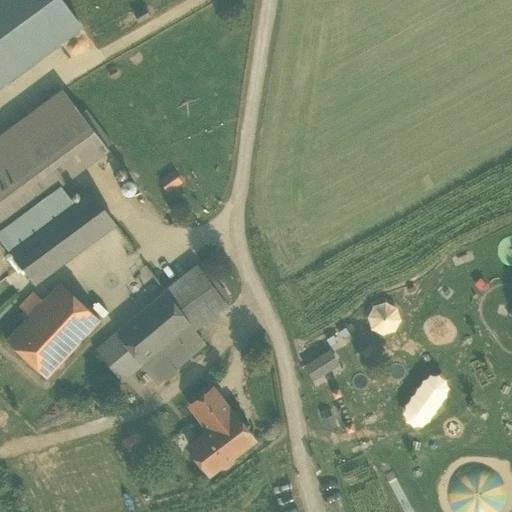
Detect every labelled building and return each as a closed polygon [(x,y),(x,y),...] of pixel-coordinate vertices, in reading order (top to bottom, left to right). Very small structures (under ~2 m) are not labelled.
[(61,0),(0,0),(0,87),(82,28),(61,0)] [(114,224),(89,191),(73,203),(59,185),(106,149),(61,89),(0,135),(0,227),(10,220),(25,239),(9,251),(34,284),(114,224)] [(225,305),(196,265),(163,290),(165,292),(95,350),(120,382),(139,365),(154,383),(203,344),(192,330),(225,305)] [(31,292),(18,306),(28,315),(5,339),(45,377),(99,321),(59,283),(41,301),(31,292)] [(331,349),(302,361),(309,377),(337,366),(331,349)] [(421,426),(428,421),(446,395),(448,386),(446,380),(437,375),(429,376),(421,381),(404,408),(403,415),(406,422),(410,425),(416,427),(421,426)] [(211,389),(190,405),(209,431),(188,447),(208,473),(218,465),(224,466),(229,463),(229,457),(251,440),(232,414),(231,415),(211,389)] [(324,458),(327,464),(338,460),(336,453),(324,458)]
